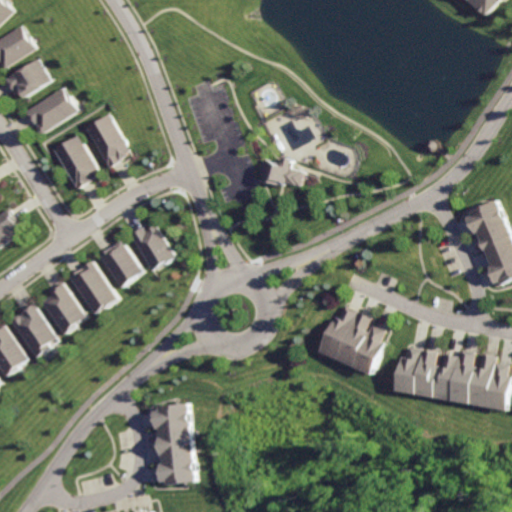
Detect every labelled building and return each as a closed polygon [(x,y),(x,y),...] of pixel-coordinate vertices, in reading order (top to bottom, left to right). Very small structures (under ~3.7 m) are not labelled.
[(4,0),(0,0),(0,23),(15,11),(4,0)] [(473,0),(486,11),(495,0),(473,0)] [(23,24),(0,38),(0,63),(3,68),(37,47),(23,24)] [(41,56),(5,77),(13,91),(21,86),(26,96),(54,79),(41,56)] [(64,86),(27,110),(36,125),(34,126),(39,134),(79,108),(64,86)] [(110,114),(86,128),(108,165),(127,154),(125,151),(130,148),(110,114)] [(76,134),(51,150),(76,188),(94,176),(93,173),(98,170),(76,134)] [(261,177),(304,187),(308,171),(295,168),(297,158),(286,156),(285,163),(265,159),(261,177)] [(511,210),(507,198),(477,210),(478,214),(473,216),(479,233),(484,231),(487,239),(485,240),(488,248),(490,247),(497,265),(494,266),(500,281),(503,280),(505,285),(511,282),(511,210)] [(8,208),(0,213),(0,245),(19,233),(12,221),(15,219),(8,208)] [(142,225),(129,233),(152,270),(174,256),(155,224),(145,230),(142,225)] [(121,239),(100,255),(124,287),(145,271),(121,239)] [(92,261),(70,277),(97,314),(119,298),(92,261)] [(62,283),(51,291),(53,294),(44,300),(67,331),(87,316),(62,283)] [(35,303),(22,312),(23,314),(19,316),(17,313),(11,317),(41,358),(57,346),(54,342),(60,338),(35,303)] [(343,304),(338,316),(335,315),(320,351),(371,371),(382,342),(380,341),(384,330),(372,325),(370,330),(367,329),(372,316),(343,304)] [(5,324),(0,327),(0,359),(10,373),(30,358),(5,324)] [(408,345),(406,356),(400,355),(394,390),(507,410),(511,380),(511,374),(510,374),(511,364),(497,361),(498,356),(483,353),(480,367),(472,366),(474,353),(461,350),(460,355),(445,353),(443,365),(436,364),(438,350),(408,345)] [(160,406),(160,410),(154,410),(156,428),(159,427),(160,434),(158,434),(160,455),(164,455),(164,461),(162,462),(164,479),(166,479),(167,483),(198,480),(190,403),(160,406)]
